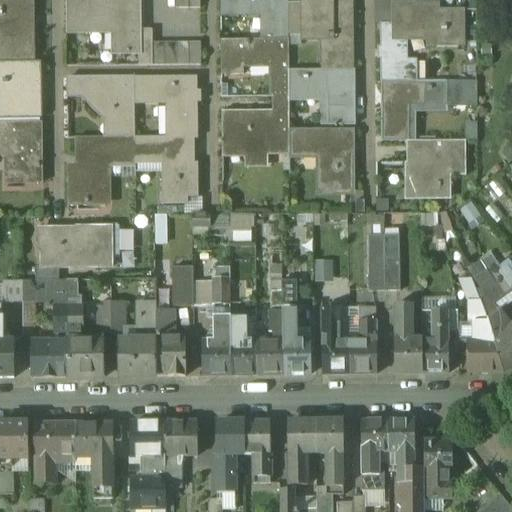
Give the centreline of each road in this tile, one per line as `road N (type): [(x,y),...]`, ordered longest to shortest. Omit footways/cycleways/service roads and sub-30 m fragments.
road 1 (residential): [(0,405),(497,401)]
road 2 (unknown): [(55,77),(214,75)]
